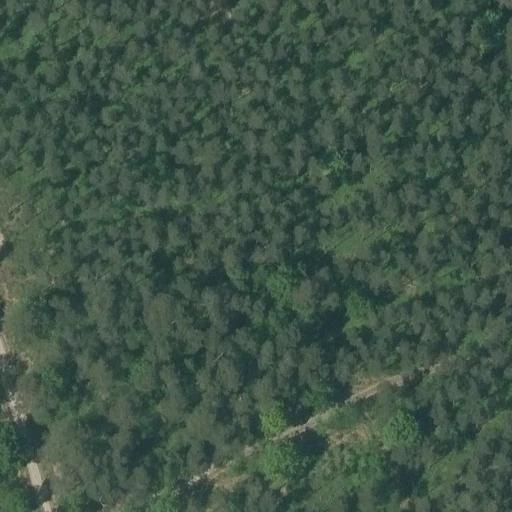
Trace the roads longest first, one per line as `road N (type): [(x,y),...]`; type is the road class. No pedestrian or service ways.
road 1 (track): [(511,364),(422,382),(132,511)]
road 2 (track): [(0,362),(47,511)]
